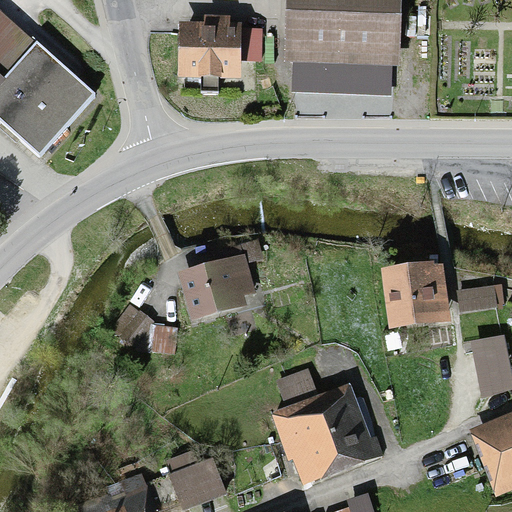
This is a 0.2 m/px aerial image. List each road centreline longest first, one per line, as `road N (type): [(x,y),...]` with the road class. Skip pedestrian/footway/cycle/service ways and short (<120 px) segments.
road 1 (residential): [(280,511),(458,427),(461,367),(445,255)]
road 2 (tertiary): [(157,165),(262,144),(511,146)]
road 3 (residential): [(157,165),(117,0)]
road 4 (tertiary): [(0,270),(76,204),(128,178)]
road 5 (residential): [(128,178),(172,258),(168,310)]
